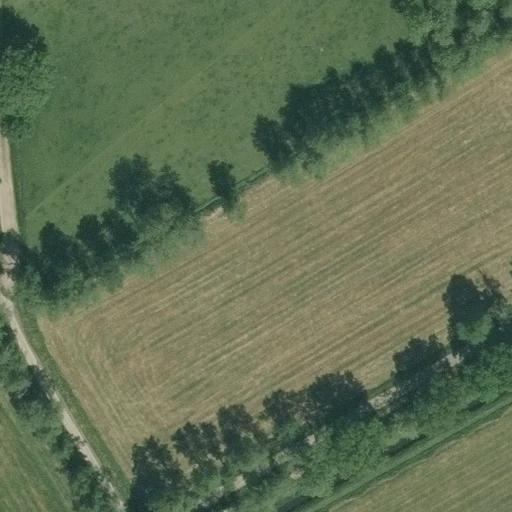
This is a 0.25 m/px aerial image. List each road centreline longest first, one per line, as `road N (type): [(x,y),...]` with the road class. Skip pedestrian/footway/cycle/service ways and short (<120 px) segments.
road 1 (unclassified): [(191,511),(511,325)]
road 2 (unclassified): [(6,290),(13,325),(122,511)]
road 3 (track): [(0,44),(7,268),(0,290)]
